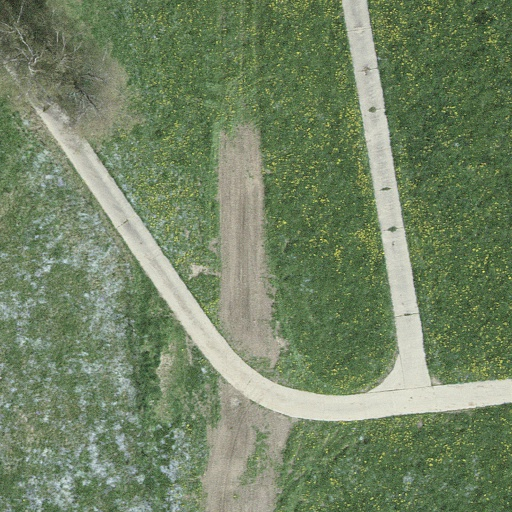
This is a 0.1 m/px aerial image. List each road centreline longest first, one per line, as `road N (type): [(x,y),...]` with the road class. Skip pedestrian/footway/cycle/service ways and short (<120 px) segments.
road 1 (track): [(0,40),(195,322),(240,372),(277,394),(324,405),(511,393)]
road 2 (track): [(418,402),(350,0)]
